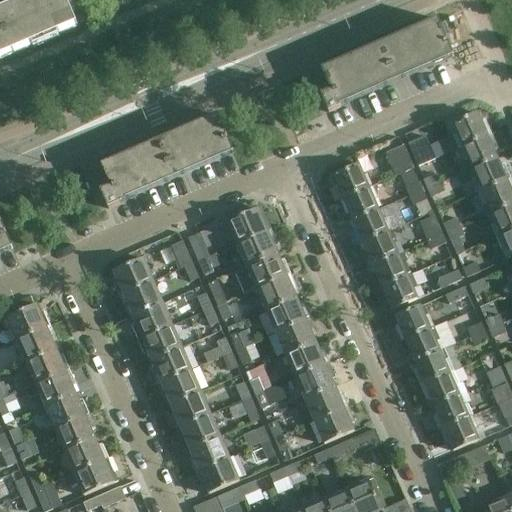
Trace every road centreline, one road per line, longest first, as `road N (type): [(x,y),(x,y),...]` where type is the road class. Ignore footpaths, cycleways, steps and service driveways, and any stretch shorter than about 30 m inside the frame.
road 1 (tertiary): [(0,164),(381,0)]
road 2 (residential): [(433,511),(281,168)]
road 3 (residential): [(169,511),(61,264)]
road 4 (residential): [(511,92),(479,82),(281,168)]
road 5 (residential): [(281,168),(61,264)]
